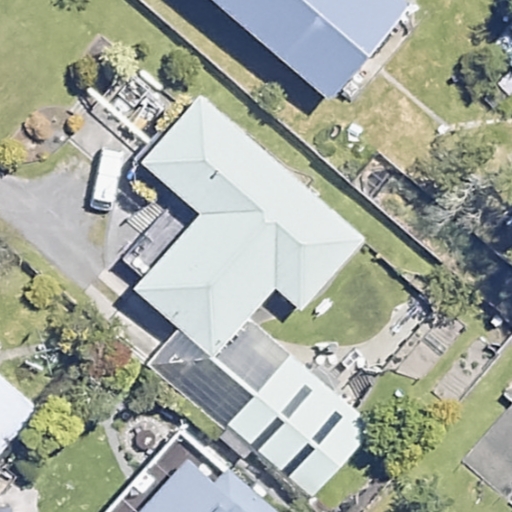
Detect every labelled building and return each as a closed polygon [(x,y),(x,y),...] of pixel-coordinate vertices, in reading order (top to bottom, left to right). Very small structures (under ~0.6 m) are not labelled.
[(401,7),(392,0),(216,0),(328,94),(401,7)] [(129,289),(181,334),(207,357),(244,315),(272,284),(298,307),(361,236),(196,90),(131,165),(192,218),(129,289)] [(380,428),(288,352),(232,422),(323,497),(380,428)] [(0,459),(41,412),(0,375),(0,459)] [(256,511),(176,440),(111,511),(256,511)]
